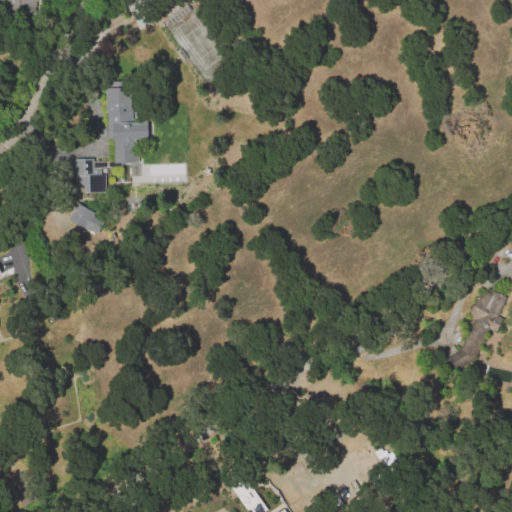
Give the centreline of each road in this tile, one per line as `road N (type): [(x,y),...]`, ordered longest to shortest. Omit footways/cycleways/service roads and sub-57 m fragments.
road 1 (residential): [(137,511),(167,464),(417,283),(511,228)]
road 2 (residential): [(81,0),(29,104),(0,143)]
